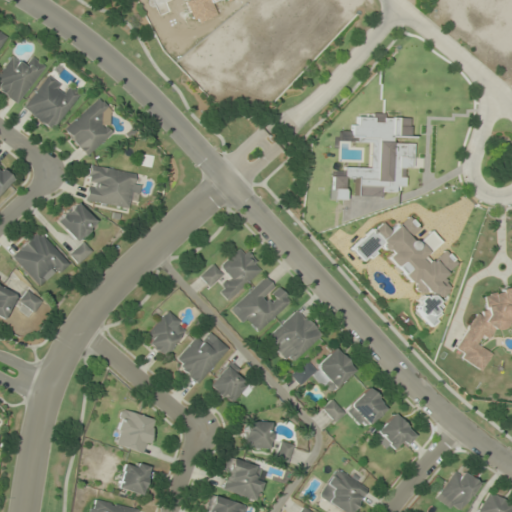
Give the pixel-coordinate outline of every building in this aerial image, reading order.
[(24,64),(8,53),(0,65),(0,93),(15,104),(42,66),(29,56),(24,64)] [(61,89),(42,76),(18,110),(50,132),(77,94),(64,85),(61,89)] [(59,131),(85,157),(111,131),(100,120),(109,111),(94,96),(59,131)] [(132,173),(87,164),(81,200),(125,208),(126,200),(135,202),(138,185),(130,183),(132,173)] [(0,190),(11,179),(0,168),(0,190)] [(94,222),(73,201),(53,221),(73,242),(94,222)] [(414,311),(430,331),(440,308),(437,300),(447,291),(441,276),(452,266),(454,263),(443,249),(434,257),(423,261),(427,252),(438,243),(428,231),(418,239),(413,241),(410,235),(418,228),(406,215),(390,228),(378,223),(348,248),(360,261),(363,260),(378,248),(384,251),(389,264),(403,280),(411,284),(413,290),(418,295),(412,307),(414,311)] [(7,256),(34,284),(50,268),(55,274),(66,263),(34,230),(7,256)] [(75,264),(88,251),(79,242),(66,255),(75,264)] [(217,292),(225,301),(261,270),(240,246),(217,266),(225,275),(218,281),(223,287),(217,292)] [(197,276),(207,286),(220,274),(211,264),(197,276)] [(289,301),(276,287),(274,288),(263,276),(227,310),(241,325),(247,319),(258,331),(289,301)] [(14,296),(0,287),(0,318),(1,319),(14,296)] [(511,287),(481,292),(484,311),(473,313),(454,347),(459,350),(460,359),(479,370),(489,353),(474,345),(478,338),(488,336),(491,330),(501,329),(504,323),(511,322),(511,287)] [(31,313),(39,300),(24,290),(16,302),(31,313)] [(320,334),(295,308),(263,339),(284,361),(288,356),(293,361),(320,334)] [(161,357),(185,328),(165,311),(140,339),(161,357)] [(200,340),(194,335),(171,362),(196,384),(226,349),(207,332),(200,340)] [(308,373),(328,393),(352,368),(332,348),(310,370),(303,363),(290,376),(298,383),(308,373)] [(207,384),(226,404),(247,383),(228,363),(207,384)] [(362,429),(384,407),(365,388),(343,410),(362,429)] [(341,413),(329,400),(320,409),(333,421),(341,413)] [(152,419),(120,409),(110,444),(142,454),(152,419)] [(370,435),(384,449),(391,443),(397,450),(413,436),(393,414),(370,435)] [(268,421),(242,421),(242,448),(268,448),(268,421)] [(286,461),(292,445),(279,441),(274,457),(286,461)] [(220,491),(255,501),(264,468),(229,458),(220,491)] [(114,486),(138,495),(149,468),(125,459),(114,486)] [(316,497),(338,510),(338,511),(339,511),(350,511),(366,485),(334,467),(316,497)] [(466,509),(471,475),(446,471),(440,505),(466,509)] [(511,511),(511,504),(486,492),(477,511),(511,511)] [(239,511),(242,505),(209,495),(203,511),(239,511)] [(85,511),(135,511),(137,508),(88,500),(85,511)]
